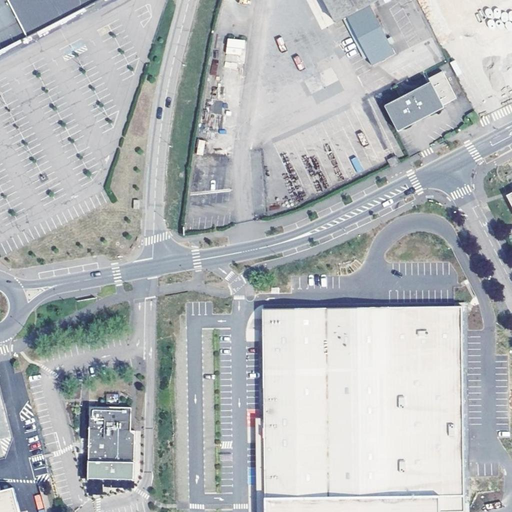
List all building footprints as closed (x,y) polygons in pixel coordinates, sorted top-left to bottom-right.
[(0,0),(0,52),(10,47),(29,38),(55,24),(68,17),(96,3),(101,0),(0,0)] [(368,67),(394,55),(371,3),(377,0),(320,0),(331,23),(345,17),(368,67)] [(511,0),(430,0),(450,37),(476,24),(483,38),(511,23),(511,0)] [(244,55),(246,40),(228,37),(225,52),(244,55)] [(243,55),(226,54),(226,61),(242,62),(243,55)] [(402,129),(403,129),(402,126),(443,105),(457,98),(444,71),(430,78),(431,81),(433,85),(392,106),(390,103),(389,104),(389,105),(392,111),(395,109),(401,121),(398,122),(401,129),(402,129)] [(431,81),(390,103),(392,106),(433,85),(431,81)] [(443,105),(402,126),(403,129),(445,108),(443,105)] [(399,162),(396,156),(388,160),(390,163),(391,166),(399,162)] [(463,306),(466,511),(471,511),(470,477),(468,323),(467,301),(454,302),(454,306),(463,306)] [(263,309),(264,387),(264,401),(265,419),(266,511),(466,511),(463,306),(454,306),(389,307),(322,309),(263,309)] [(88,461),(134,462),(134,444),(135,430),(131,430),(131,407),(88,406),(88,407),(88,414),(88,415),(89,415),(89,431),(88,441),(87,441),(87,451),(88,451),(88,461)] [(266,511),(265,419),(256,419),(257,511),(266,511)] [(0,511),(20,511),(14,488),(0,491),(0,511)]
